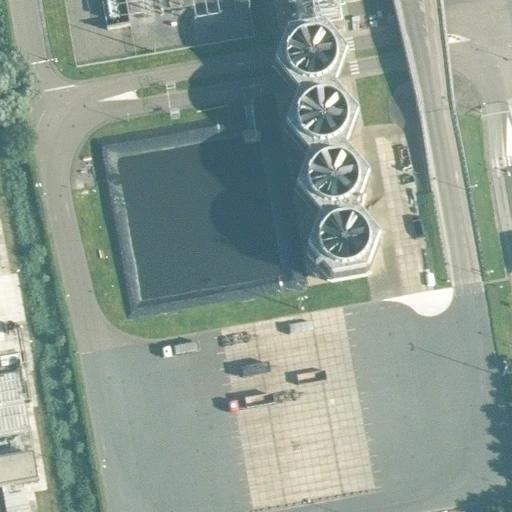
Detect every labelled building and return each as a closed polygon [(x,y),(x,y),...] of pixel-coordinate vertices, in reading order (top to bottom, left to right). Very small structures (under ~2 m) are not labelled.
[(105,34),(116,33),(113,9),(103,10),(105,34)] [(331,26),(288,35),(275,70),(299,98),(287,130),(310,159),(298,193),(321,221),(309,255),(333,285),(375,279),(388,241),(365,214),(379,179),(353,151),(366,117),(342,89),(355,54),(331,26)] [(131,251),(140,286),(179,277),(188,271),(185,258),(191,254),(204,251),(208,267),(228,262),(231,276),(241,274),(239,263),(271,255),(260,211),(252,213),(245,182),(224,187),(216,174),(236,169),(233,158),(193,167),(167,184),(161,174),(150,181),(146,174),(141,177),(136,169),(115,183),(127,231),(137,229),(141,245),(131,251)] [(0,386),(0,447),(25,443),(14,384),(0,386)] [(0,489),(37,483),(33,454),(0,460),(0,489)]
